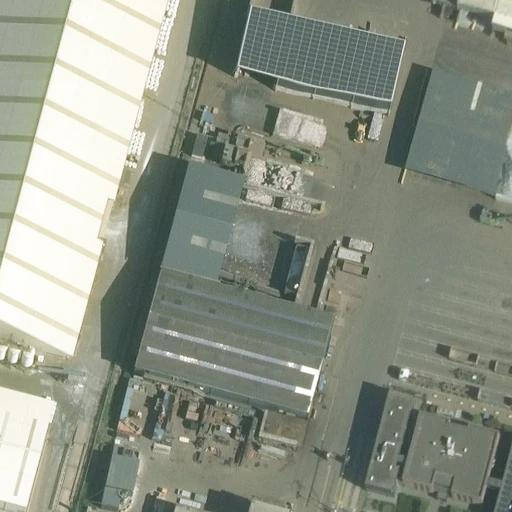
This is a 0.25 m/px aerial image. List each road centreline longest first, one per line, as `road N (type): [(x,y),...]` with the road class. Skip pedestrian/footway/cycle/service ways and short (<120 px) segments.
road 1 (unknown): [(412,272),(389,167),(414,76),(415,0)]
road 2 (unknown): [(332,511),(371,362),(412,272)]
